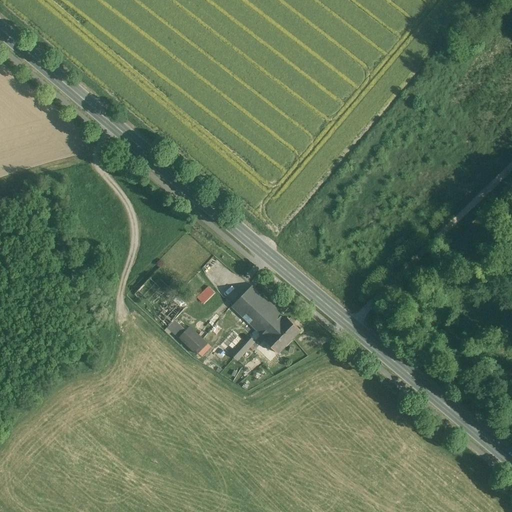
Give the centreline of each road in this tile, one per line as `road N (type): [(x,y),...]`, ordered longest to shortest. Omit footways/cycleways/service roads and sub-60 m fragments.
road 1 (primary): [(0,27),(511,459)]
road 2 (track): [(511,165),(352,323)]
